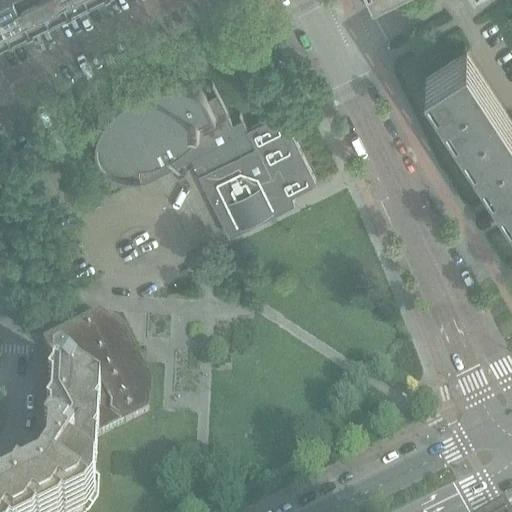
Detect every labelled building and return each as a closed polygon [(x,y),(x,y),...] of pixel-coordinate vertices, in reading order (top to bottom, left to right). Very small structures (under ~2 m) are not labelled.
[(0,0),(0,11),(12,35),(31,26),(18,0),(0,0)] [(18,0),(31,26),(50,16),(42,0),(18,0)] [(42,0),(50,16),(70,7),(66,0),(42,0)] [(0,41),(12,35),(0,11),(0,41)] [(499,188),(511,207),(511,121),(466,51),(467,51),(466,49),(425,76),(426,78),(427,77),(500,188),(499,188)] [(211,83),(217,94),(208,98),(206,96),(204,93),(202,91),(200,89),(198,87),(195,86),(191,84),(186,82),(181,81),(176,81),(171,80),(166,81),(160,81),(153,83),(147,85),(143,86),(139,87),(136,89),(129,92),(123,96),(118,101),(114,104),(112,106),(113,107),(110,111),(109,109),(106,112),(102,118),(100,121),(99,123),(98,126),(97,129),(96,132),(96,135),(96,138),(96,141),(96,144),(97,147),(97,150),(98,153),(100,155),(101,158),(103,160),(106,162),(108,164),(110,165),(113,166),(118,168),(123,169),(125,170),(128,170),(132,171),(137,171),(140,170),(145,181),(192,158),(196,156),(204,172),(199,174),(229,236),(283,210),(278,196),(288,192),(290,196),(317,183),(282,112),(277,115),(248,129),(240,113),(239,113),(242,120),(233,124),(212,83),(211,83)] [(0,511),(62,511),(66,507),(74,511),(84,506),(91,495),(92,479),(87,475),(89,472),(93,466),(95,443),(92,442),(94,438),(124,423),(125,424),(149,412),(149,408),(150,384),(143,379),(143,370),(136,365),(136,356),(129,351),(129,342),(122,337),(123,328),(114,322),(112,323),(110,320),(99,312),(43,340),(50,355),(54,353),(58,362),(55,364),(55,366),(54,378),(54,379),(51,384),(50,384),(49,385),(54,388),(52,407),(48,414),(52,417),(51,437),(46,444),(50,446),(50,453),(50,455),(49,466),(45,471),(44,473),(40,479),(30,484),(29,484),(23,487),(19,484),(18,486),(14,492),(4,497),(3,497),(0,498),(0,511)]
